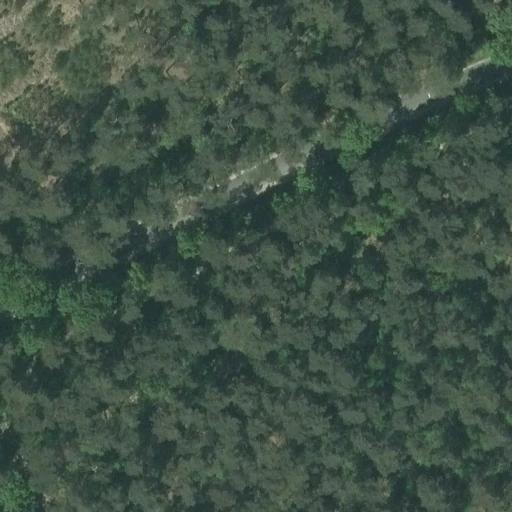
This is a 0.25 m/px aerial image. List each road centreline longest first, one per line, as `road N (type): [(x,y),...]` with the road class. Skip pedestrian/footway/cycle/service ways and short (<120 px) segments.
road 1 (secondary): [(0,311),(380,117),(511,69)]
road 2 (track): [(0,128),(120,309)]
